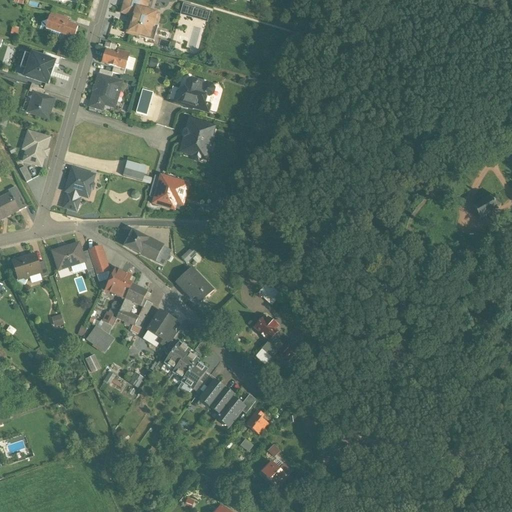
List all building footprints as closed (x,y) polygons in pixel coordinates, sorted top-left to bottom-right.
[(148,4),(142,2),(140,8),(140,10),(146,12),(148,4)] [(140,8),(124,3),(121,14),(131,17),(134,18),(136,9),(140,10),(140,8)] [(291,6),(279,3),(275,22),(287,24),(291,6)] [(184,5),(181,16),(207,24),(210,12),(184,5)] [(136,9),(134,18),(131,17),(130,24),(132,25),(130,33),(140,36),(149,38),(152,26),(155,15),(146,12),(140,10),(136,9)] [(71,21),(53,15),(47,31),(65,37),(63,42),(73,45),(79,28),(70,25),(71,21)] [(140,36),(130,33),(132,25),(130,24),(126,35),(139,38),(140,36)] [(71,53),(61,50),(58,59),(69,62),(71,53)] [(130,55),(118,52),(117,55),(107,52),(107,53),(105,53),(104,59),(104,61),(104,64),(106,66),(108,67),(114,69),(125,72),(130,55)] [(60,60),(44,55),(42,60),(54,64),(54,65),(58,66),(60,60)] [(42,60),(31,57),(24,79),(47,87),(54,65),(54,64),(42,60)] [(125,72),(114,69),(112,74),(113,74),(124,77),(125,72)] [(112,74),(100,71),(99,77),(111,80),(113,74),(112,74)] [(111,80),(99,77),(92,103),(104,106),(106,107),(110,105),(111,102),(113,103),(116,92),(119,93),(122,83),(111,80)] [(191,81),(187,83),(184,94),(181,94),(178,96),(175,104),(208,113),(211,102),(209,99),(213,97),(214,91),(212,87),(206,86),(203,88),(199,87),(197,83),(191,81)] [(46,92),(33,88),(31,94),(37,95),(44,98),(46,92)] [(179,90),(173,88),(169,102),(175,104),(178,96),(179,90)] [(136,114),(147,117),(154,94),(143,91),(136,114)] [(44,98),(37,95),(30,115),(49,121),(56,102),(44,98)] [(104,106),(92,103),(91,103),(90,109),(103,112),(104,106)] [(214,128),(190,121),(187,131),(185,133),(184,137),(185,139),(182,149),(195,152),(193,157),(194,157),(194,159),(195,161),(198,162),(200,161),(201,159),(205,160),(214,128)] [(50,140),(28,134),(26,143),(29,144),(24,164),(42,169),(45,157),(44,156),(45,152),(46,152),(50,140)] [(146,169),(126,163),(122,176),(142,183),(146,169)] [(32,182),(25,169),(20,171),(27,184),(32,182)] [(94,177),(72,171),(66,193),(69,194),(68,197),(79,200),(80,197),(88,199),(90,193),(93,191),(94,187),(93,184),(94,177)] [(155,177),(149,198),(156,200),(162,179),(155,177)] [(169,181),(162,179),(156,200),(154,205),(170,209),(171,203),(172,204),(172,203),(182,206),(187,186),(175,183),(172,184),(168,183),(169,181)] [(28,209),(16,189),(9,192),(11,196),(20,212),(20,213),(28,209)] [(11,196),(0,201),(0,221),(20,212),(11,196)] [(68,197),(67,197),(64,210),(77,213),(80,201),(79,200),(68,197)] [(491,202),(480,208),(479,207),(478,208),(479,209),(475,211),(474,210),(473,212),(475,212),(480,222),(480,224),(482,224),(482,222),(486,220),(487,221),(488,221),(487,219),(498,213),(500,214),(500,212),(498,212),(502,209),(496,200),(492,202),(493,200),(492,200),(491,202)] [(133,232),(125,247),(141,255),(148,240),(133,232)] [(164,248),(148,240),(141,255),(156,263),(164,248)] [(79,245),(53,253),(59,271),(84,263),(85,263),(82,254),(79,245)] [(109,272),(101,248),(89,252),(94,269),(96,276),(109,272)] [(164,248),(156,263),(164,267),(171,252),(164,248)] [(89,251),(82,254),(85,263),(84,263),(87,271),(94,269),(89,252),(89,251)] [(190,260),(186,256),(181,260),(185,265),(190,260)] [(38,265),(35,257),(14,263),(16,269),(14,273),(18,276),(28,281),(31,275),(33,274),(36,275),(40,274),(38,265)] [(44,263),(38,265),(40,274),(42,280),(49,277),(44,263)] [(135,280),(117,272),(107,292),(116,296),(117,293),(121,295),(122,293),(128,296),(132,287),(135,280)] [(204,283),(202,285),(189,272),(177,284),(190,298),(192,295),(201,305),(213,293),(204,283)] [(28,281),(18,276),(17,282),(25,287),(28,281)] [(268,285),(259,295),(272,307),(282,297),(268,285)] [(147,294),(132,287),(128,296),(125,301),(134,305),(141,308),(144,301),(147,294)] [(134,305),(125,301),(120,311),(129,315),(134,305)] [(139,319),(135,328),(141,330),(153,305),(144,301),(141,308),(143,309),(139,319)] [(129,315),(120,311),(116,320),(135,328),(139,319),(129,315)] [(168,318),(161,314),(160,315),(155,316),(154,319),(155,323),(149,333),(160,340),(163,342),(170,331),(175,323),(173,321),(174,320),(169,317),(168,318)] [(53,318),(56,328),(65,325),(62,315),(53,318)] [(268,320),(265,323),(263,321),(254,331),(269,344),(273,340),(278,334),(276,332),(278,329),(268,320)] [(87,341),(107,354),(116,339),(97,327),(87,341)] [(177,335),(170,331),(163,342),(160,340),(157,344),(167,350),(172,342),(177,335)] [(282,348),(273,340),(262,352),(271,361),(282,348)] [(172,342),(167,350),(165,354),(170,358),(178,347),(172,342)] [(200,345),(195,352),(200,356),(205,349),(205,344),(200,345)] [(170,358),(165,365),(175,372),(176,372),(188,355),(190,353),(179,345),(178,347),(170,358)] [(287,347),(279,356),(284,361),(285,361),(286,362),(288,360),(287,359),(293,352),(287,347)] [(188,355),(176,372),(175,372),(174,374),(184,381),(184,382),(196,364),(196,365),(198,362),(188,355)] [(91,374),(102,370),(95,356),(85,360),(91,374)] [(196,365),(196,364),(184,382),(184,381),(182,384),(193,391),(206,373),(207,372),(196,365)] [(206,373),(199,383),(203,387),(210,377),(206,373)] [(110,374),(104,383),(109,386),(115,377),(110,374)] [(139,388),(143,377),(135,374),(130,385),(139,388)] [(210,377),(203,387),(209,391),(214,383),(215,383),(216,381),(210,377)] [(209,391),(200,402),(210,409),(224,391),(222,389),(221,385),(218,385),(215,383),(214,383),(209,391)] [(224,391),(210,409),(220,417),(233,400),(235,399),(231,396),(231,392),(227,393),(224,391)] [(249,397),(241,407),(244,409),(241,413),(246,417),(257,402),(249,397)] [(233,400),(220,417),(214,424),(225,433),(241,413),(244,409),(241,407),(233,400)] [(264,418),(257,412),(246,427),(260,437),(268,426),(261,421),(264,418)] [(274,447),(268,454),(275,459),(281,453),(274,447)] [(279,472),(273,466),(262,476),(277,491),(288,480),(287,480),(291,475),(284,468),(279,472)]
